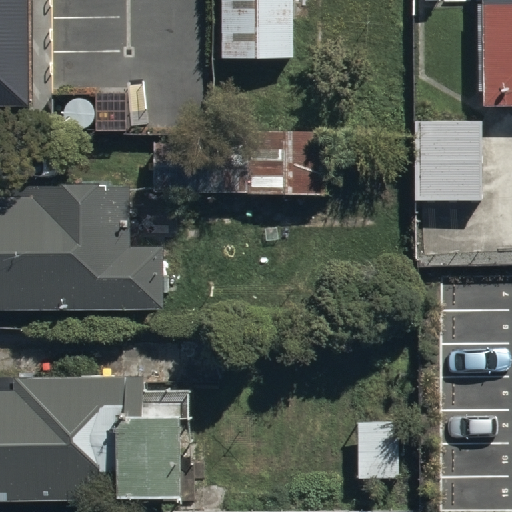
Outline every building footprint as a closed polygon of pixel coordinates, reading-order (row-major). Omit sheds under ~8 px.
[(0,0),(0,101),(29,101),(29,0),(0,0)] [(293,0),(222,0),(223,52),(294,52),(293,0)] [(511,100),(511,0),(485,0),(487,101),(511,100)] [(486,114),(416,114),(416,197),(486,197),(486,114)] [(326,129),(212,130),(213,191),(327,190),(326,129)] [(0,305),(164,304),(163,238),(133,238),(133,178),(35,179),(35,195),(0,195),(0,305)] [(0,385),(0,496),(115,497),(115,485),(185,485),(185,404),(144,404),(144,369),(18,369),(18,385),(0,385)] [(402,416),(356,416),(356,476),(401,476),(402,416)]
